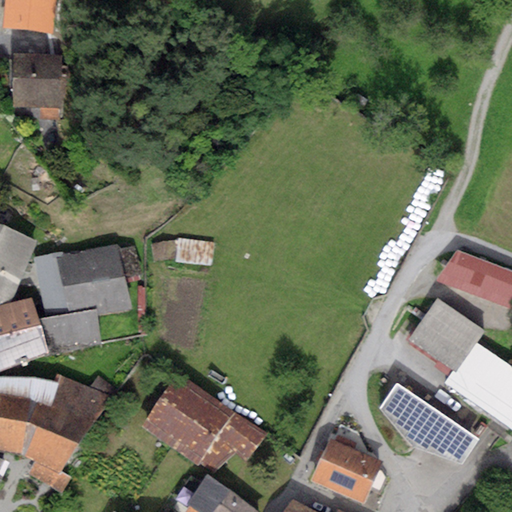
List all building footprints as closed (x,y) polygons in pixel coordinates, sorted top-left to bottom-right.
[(52,1),(45,0),(8,0),(6,27),(49,30),(52,1)] [(68,68),(19,64),(15,114),(64,118),(68,68)] [(39,249),(0,233),(0,311),(17,301),(39,249)] [(211,249),(177,248),(176,269),(210,270),(211,249)] [(173,250),(150,251),(151,268),(174,266),(173,250)] [(133,254),(118,257),(116,252),(57,266),(69,318),(97,311),(100,322),(131,315),(124,286),(140,282),(133,254)] [(511,284),(456,264),(445,293),(511,316),(511,284)] [(31,306),(6,310),(0,314),(0,366),(46,352),(31,306)] [(482,340),(437,309),(410,348),(455,379),(482,340)] [(95,317),(55,325),(61,353),(101,346),(95,317)] [(511,374),(477,350),(448,391),(511,434),(511,374)] [(235,418),(180,380),(145,429),(200,467),(235,418)] [(478,447),(396,391),(380,415),(414,454),(462,471),(478,447)] [(89,437),(36,410),(0,402),(0,458),(26,463),(36,467),(28,480),(61,498),(71,483),(61,478),(89,437)] [(264,440),(236,420),(219,443),(248,463),(264,440)] [(330,443),(311,488),(364,510),(383,465),(330,443)] [(254,511),(209,479),(193,504),(204,511),(254,511)] [(287,511),(310,511),(293,502),(287,511)]
